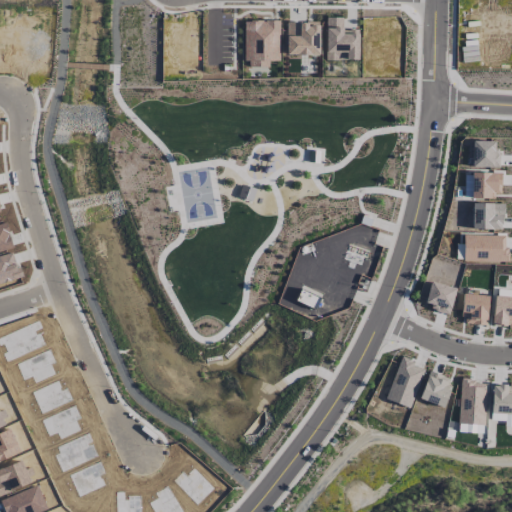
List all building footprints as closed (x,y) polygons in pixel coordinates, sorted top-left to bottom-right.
[(309,149),(308,161),(318,162),(319,150),(309,149)] [(241,183),(255,188),(251,200),(237,195),(241,183)] [(425,305),(450,310),(454,286),(429,282),(425,305)] [(487,294),(462,294),(462,323),(486,324),(487,294)] [(385,399),(409,407),(414,393),(415,394),(424,366),(400,358),(385,399)] [(452,379),(430,370),(419,398),(441,407),(452,379)]
